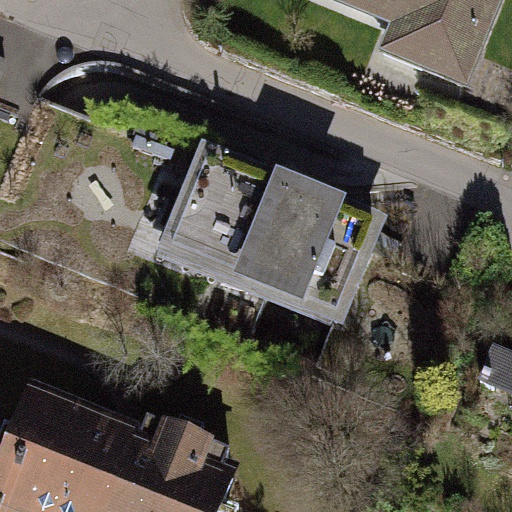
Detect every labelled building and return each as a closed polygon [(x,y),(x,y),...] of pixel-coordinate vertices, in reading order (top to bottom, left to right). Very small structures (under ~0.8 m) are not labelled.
[(335,0),(398,25),(437,41),(427,65),(461,78),(492,0),(335,0)] [(437,41),(398,25),(386,57),(458,87),(461,78),(427,65),(437,41)] [(208,166),(171,260),(338,326),(376,232),(320,210),(319,215),(261,192),(263,187),(237,177),(241,169),(219,161),(216,169),(208,166)] [(511,397),(511,361),(494,354),(482,385),(511,397)] [(97,426),(32,400),(17,437),(16,439),(28,443),(14,477),(3,472),(2,474),(0,479),(0,511),(222,511),(235,481),(223,476),(230,459),(201,447),(206,436),(182,427),(178,438),(149,426),(141,444),(135,461),(90,443),(97,426)] [(141,444),(97,426),(90,443),(135,461),(141,444)] [(0,447),(0,472),(2,474),(3,472),(14,477),(28,443),(16,439),(17,437),(6,433),(0,447)]
